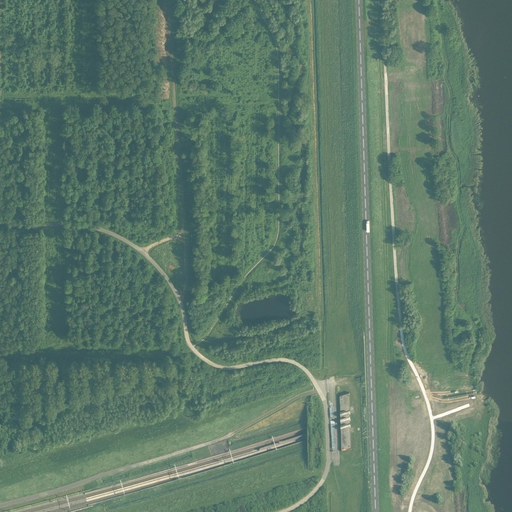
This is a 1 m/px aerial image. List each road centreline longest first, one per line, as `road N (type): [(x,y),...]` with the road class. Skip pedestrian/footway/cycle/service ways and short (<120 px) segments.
road 1 (unclassified): [(0,224),(68,224),(112,234),(158,267),(178,298),(188,343),(204,360),(225,368),(286,360),(305,370),(326,410),(327,464),(314,490),(281,511)]
road 2 (primary): [(375,511),(358,0)]
road 3 (track): [(167,0),(185,246),(185,291),(178,298)]
